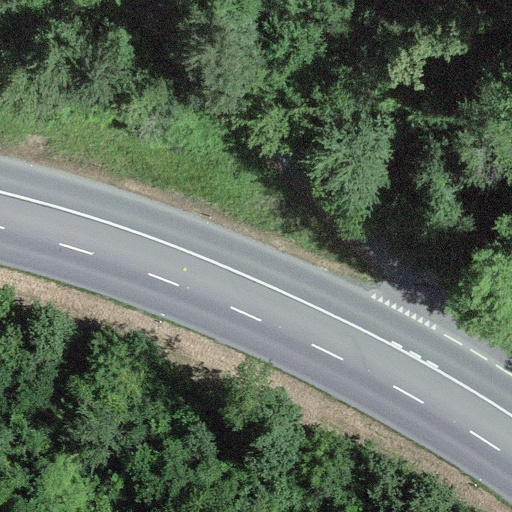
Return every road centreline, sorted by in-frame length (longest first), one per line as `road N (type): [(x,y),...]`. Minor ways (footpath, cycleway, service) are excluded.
road 1 (secondary): [(511,438),(340,338),(229,287),(0,210)]
road 2 (track): [(155,0),(219,87),(392,253),(417,294),(456,401)]
